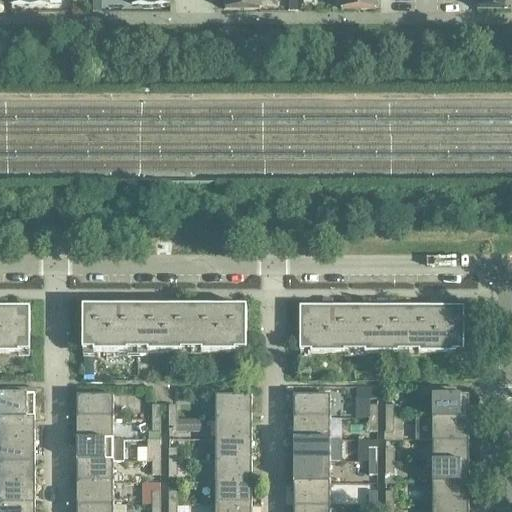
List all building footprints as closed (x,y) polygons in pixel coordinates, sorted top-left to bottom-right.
[(260,11),(259,0),(224,0),(225,11),(260,11)] [(376,11),(375,0),(341,0),(341,11),(376,11)] [(511,10),(511,0),(476,0),(477,11),(511,10)] [(30,352),(30,309),(7,309),(7,301),(0,301),(0,354),(19,355),(19,352),(30,352)] [(138,352),(138,309),(115,309),(115,301),(106,301),(106,309),(82,309),(82,352),(94,352),(94,355),(128,355),(128,352),(138,352)] [(192,352),(192,308),(169,308),(169,301),(160,301),(160,308),(138,309),(138,352),(148,352),(147,355),(165,355),(182,354),(182,352),(192,352)] [(247,352),(247,309),(223,308),(224,301),(214,301),(214,308),(192,308),(192,352),(202,352),(202,354),(236,354),(236,352),(247,352)] [(355,352),(355,308),(333,308),(333,301),(323,301),(323,309),(300,309),(300,352),(311,352),(311,355),(345,355),(345,352),(355,352)] [(409,352),(409,308),(387,308),(387,301),(377,301),(377,308),(355,308),(355,352),(365,352),(365,355),(388,355),(399,354),(399,352),(409,352)] [(464,352),(464,309),(441,308),(441,301),(431,301),(431,308),(409,308),(409,352),(419,352),(419,355),(453,354),(453,352),(464,352)] [(0,420),(35,420),(35,398),(0,397),(0,420)] [(114,420),(114,398),(77,398),(77,421),(114,420)] [(252,420),(252,398),(215,398),(215,420),(252,420)] [(330,420),(330,398),(294,398),(294,420),(330,420)] [(469,420),(469,398),(432,398),(432,420),(469,420)] [(161,420),(161,407),(152,407),(152,420),(161,420)] [(177,420),(177,407),(168,407),(169,420),(177,420)] [(377,420),(377,407),(369,407),(369,420),(377,420)] [(394,420),(394,407),(385,407),(385,420),(394,420)] [(202,432),(202,420),(179,419),(179,431),(202,432)] [(0,442),(35,442),(35,426),(35,420),(0,420),(0,442)] [(114,442),(114,420),(77,421),(77,442),(114,442)] [(161,434),(161,420),(152,420),(152,434),(161,434)] [(177,434),(177,420),(169,420),(169,434),(177,434)] [(252,442),(252,426),(252,420),(215,420),(215,442),(252,442)] [(330,442),(330,420),(294,420),(294,442),(330,442)] [(377,434),(377,420),(369,420),(369,434),(377,434)] [(394,434),(394,420),(385,420),(385,434),(394,434)] [(469,442),(469,426),(469,420),(432,420),(432,442),(469,442)] [(0,463),(35,464),(35,442),(0,442),(0,463)] [(114,464),(114,442),(77,442),(77,466),(80,466),(80,464),(114,464)] [(252,466),(252,442),(215,442),(215,463),(249,463),(249,466),(252,466)] [(330,463),(330,442),(294,442),(294,463),(330,463)] [(469,463),(469,442),(432,442),(432,463),(469,463)] [(161,464),(161,450),(152,450),(152,464),(161,464)] [(177,463),(177,450),(169,450),(169,463),(177,463)] [(377,463),(377,450),(369,450),(369,464),(377,463)] [(394,463),(394,450),(385,450),(385,463),(394,463)] [(0,485),(35,485),(35,470),(35,464),(0,463),(0,485)] [(177,477),(177,463),(169,463),(169,477),(177,477)] [(252,485),(252,466),(249,466),(249,463),(215,463),(215,485),(252,485)] [(330,485),(330,463),(294,463),(294,485),(330,485)] [(377,477),(377,463),(369,464),(369,477),(377,477)] [(394,477),(394,463),(385,463),(385,477),(394,477)] [(469,485),(469,470),(469,463),(432,463),(432,485),(469,485)] [(114,485),(114,464),(80,464),(80,466),(77,466),(77,485),(114,485)] [(161,477),(161,464),(152,464),(152,477),(161,477)] [(0,506),(35,507),(35,485),(0,485),(0,506)] [(114,507),(114,485),(77,485),(77,507),(114,507)] [(252,507),(252,485),(215,485),(215,507),(252,507)] [(330,507),(330,485),(294,485),(294,507),(330,507)] [(469,507),(469,485),(432,485),(432,507),(469,507)] [(161,507),(161,493),(152,493),(152,507),(161,507)] [(177,507),(177,493),(169,493),(169,507),(177,507)] [(377,507),(377,493),(369,493),(369,507),(377,507)] [(394,507),(394,493),(385,493),(385,507),(394,507)]
